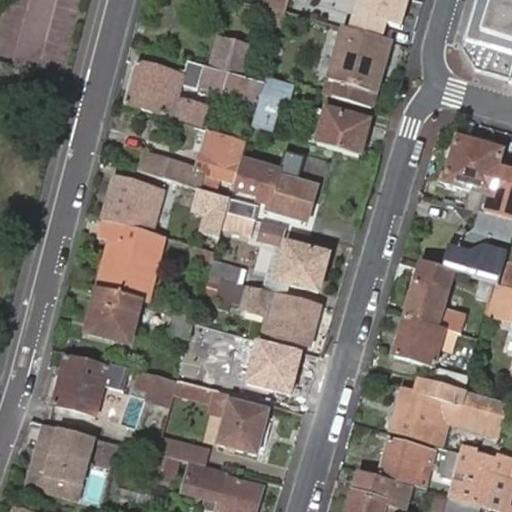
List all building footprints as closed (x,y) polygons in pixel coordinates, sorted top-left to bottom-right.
[(269,9),(271,0),(261,0),(260,7),(269,9)] [(271,0),(269,9),(286,15),(290,0),(271,0)] [(511,0),(475,0),(463,43),(465,44),(511,57),(511,0)] [(392,46),(345,32),(326,98),(373,112),(392,46)] [(220,41),(211,72),(243,82),(252,51),(220,41)] [(507,86),(511,87),(511,57),(465,44),(463,52),(474,73),(508,84),(507,86)] [(199,94),(200,90),(260,107),(265,88),(243,82),(211,72),(189,66),(186,76),(185,81),(176,78),(138,67),(127,107),(205,130),(208,120),(201,117),(203,109),(182,103),(186,91),(199,94)] [(295,89),(267,81),(265,88),(260,107),(253,129),(273,135),(282,105),(289,108),(295,89)] [(211,112),(203,109),(201,117),(208,120),(211,112)] [(319,148),(360,161),(369,126),(328,114),(319,148)] [(246,145),(212,135),(202,173),(175,166),(175,164),(148,156),(148,157),(142,178),(201,194),(202,194),(204,188),(219,193),(222,183),(234,187),(246,145)] [(511,226),(511,175),(497,171),(502,155),(457,141),(444,186),(488,200),(483,217),(511,226)] [(329,178),(332,162),(313,159),(310,174),(329,178)] [(285,172),(244,160),(242,167),(283,179),(285,172)] [(242,167),(236,187),(258,193),(254,203),(270,208),(268,214),(309,226),(320,190),(283,179),(242,167)] [(116,182),(103,225),(105,225),(150,238),(153,229),(156,229),(165,197),(116,182)] [(232,203),(202,194),(201,194),(195,214),(207,217),(202,236),(221,241),(228,217),(232,203)] [(236,203),(232,218),(255,224),(259,210),(236,203)] [(497,288),(511,237),(511,226),(483,217),(477,216),(472,235),(450,251),(443,272),(453,276),(482,284),(495,288),(497,288)] [(150,287),(163,242),(150,238),(105,225),(101,240),(109,242),(101,273),(150,287)] [(261,245),(281,251),(286,235),(265,229),(261,245)] [(267,282),(320,297),(331,260),(289,249),(286,259),(275,256),(267,282)] [(243,273),(214,265),(209,280),(239,288),(243,273)] [(453,276),(443,272),(421,266),(414,288),(446,298),(453,276)] [(150,287),(101,273),(83,336),(126,348),(139,303),(145,305),(150,287)] [(490,306),(495,288),(482,284),(476,301),(490,306)] [(446,298),(414,288),(405,323),(443,335),(461,341),(467,322),(441,314),(446,298)] [(265,339),(310,351),(321,313),(276,300),(265,339)] [(443,335),(405,323),(394,361),(432,372),(443,335)] [(247,385),(292,397),(303,359),(257,346),(247,385)] [(122,394),(127,372),(110,367),(109,371),(67,360),(55,409),(98,420),(105,390),(122,394)] [(438,390),(461,396),(465,382),(436,374),(432,388),(438,390)] [(179,385),(175,400),(215,411),(213,415),(228,419),(219,449),(257,458),(270,415),(232,405),(234,400),(228,398),(184,387),(179,385)] [(505,409),(461,396),(438,390),(434,404),(402,395),(391,435),(448,452),(456,425),(497,437),(505,409)] [(82,486),(94,441),(46,427),(34,473),(82,486)] [(106,443),(99,468),(114,472),(121,447),(106,443)] [(378,479),(425,492),(435,458),(388,445),(378,479)] [(511,481),(511,462),(464,449),(461,459),(458,471),(471,475),(468,485),(455,481),(449,502),(480,511),(483,511),(499,511),(508,481),(511,481)] [(458,471),(461,459),(450,456),(443,478),(455,481),(458,471)] [(166,511),(179,463),(158,458),(154,457),(145,489),(122,482),(118,498),(141,504),(166,511)] [(229,477),(213,473),(213,475),(194,470),(186,496),(212,502),(209,511),(260,511),(266,492),(228,481),(229,477)] [(77,502),(82,486),(34,473),(29,488),(77,502)] [(384,511),(392,486),(360,477),(349,511),(384,511)] [(479,511),(480,511),(449,502),(445,511),(479,511)]
